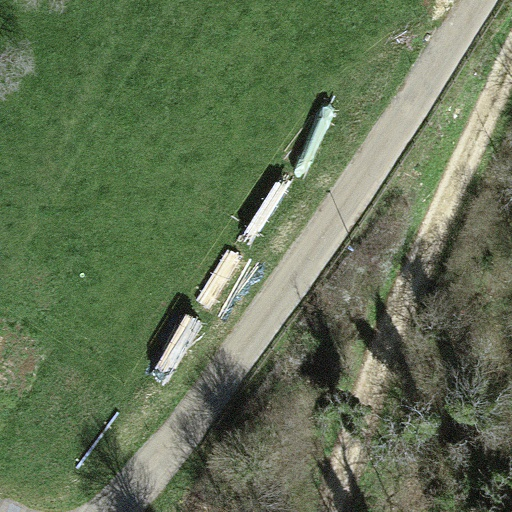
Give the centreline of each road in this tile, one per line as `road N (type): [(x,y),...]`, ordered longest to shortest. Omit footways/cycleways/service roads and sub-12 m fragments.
road 1 (tertiary): [(98,511),(248,333),(387,138),(472,0)]
road 2 (track): [(322,511),(511,55)]
